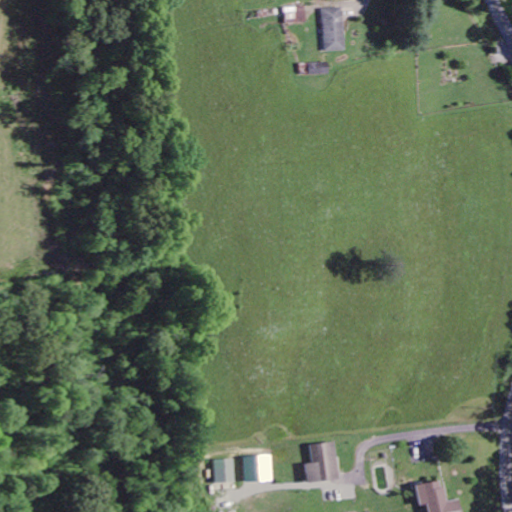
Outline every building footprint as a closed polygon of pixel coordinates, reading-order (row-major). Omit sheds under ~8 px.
[(342,8),(322,9),(323,52),(344,51),(342,8)] [(328,63),(307,64),(307,75),(328,75),(328,63)] [(338,480),(333,443),(307,447),(310,464),(303,465),(306,484),(338,480)] [(269,457),(242,457),(242,483),(270,482),(269,457)] [(232,460),(212,461),(213,484),(233,483),(232,460)] [(414,486),(418,507),(425,506),(426,511),(459,511),(457,500),(444,502),(441,482),(414,486)]
